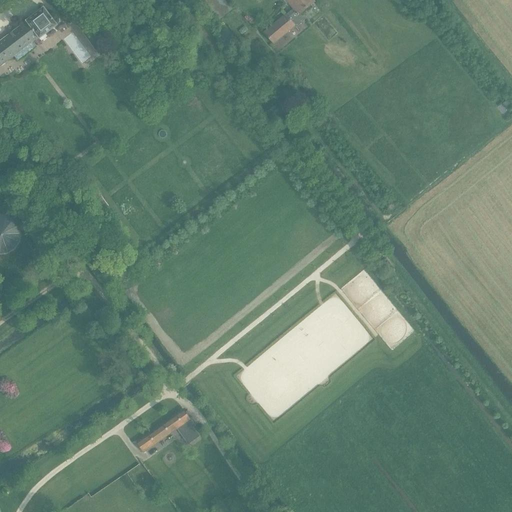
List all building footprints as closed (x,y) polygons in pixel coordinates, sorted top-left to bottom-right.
[(199,0),(205,7),(207,5),(218,21),(231,11),(222,0),(199,0)] [(309,0),(283,0),(293,11),(285,17),(284,17),(263,34),(271,44),(292,27),(294,28),(302,21),(298,16),(313,4),(309,0)] [(0,67),(55,25),(42,8),(24,21),(25,22),(0,40),(0,67)] [(207,69),(205,65),(203,67),(193,55),(185,61),(195,76),(204,69),(205,70),(207,69)] [(72,176),(107,224),(108,224),(116,218),(80,170),(72,176)] [(13,248),(18,242),(19,234),(17,226),(12,220),(5,216),(0,215),(0,253),(7,253),(13,248)] [(183,410),(137,443),(144,453),(177,429),(188,445),(199,437),(193,427),(195,426),(183,410)]
